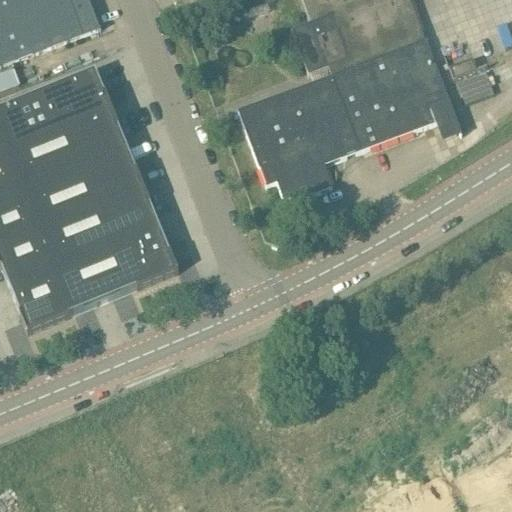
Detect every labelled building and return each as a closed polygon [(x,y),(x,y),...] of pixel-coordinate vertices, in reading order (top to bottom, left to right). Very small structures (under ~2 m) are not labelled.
[(87,0),(0,0),(0,71),(100,34),(87,0)] [(454,121),(425,45),(408,0),(301,0),(311,25),(291,33),(308,79),(329,72),(332,80),(237,116),(266,192),(276,188),(283,205),(290,202),(292,207),(295,206),(293,200),(309,194),(312,200),(332,192),(324,170),(454,121)] [(453,85),(477,76),(472,64),(449,73),(453,85)] [(12,75),(0,79),(0,98),(18,91),(12,75)] [(95,76),(0,114),(0,134),(9,157),(112,115),(105,98),(104,98),(95,76)] [(9,157),(25,195),(127,154),(118,132),(119,132),(112,115),(9,157)] [(0,160),(9,157),(0,134),(0,160)] [(136,176),(127,154),(25,195),(41,234),(143,192),(137,175),(136,176)] [(0,205),(25,195),(9,157),(0,160),(0,205)] [(41,234),(58,276),(159,234),(150,210),(151,209),(143,192),(41,234)] [(0,250),(41,234),(25,195),(0,205),(0,250)] [(58,276),(41,234),(0,250),(0,272),(1,272),(10,295),(58,276)] [(169,258),(159,234),(58,276),(75,318),(136,293),(136,294),(178,277),(170,258),(169,258)] [(68,320),(75,318),(58,276),(10,295),(20,318),(19,319),(27,338),(69,321),(68,320)]
